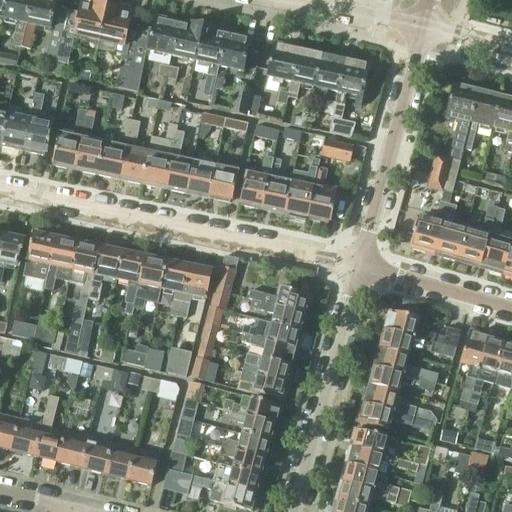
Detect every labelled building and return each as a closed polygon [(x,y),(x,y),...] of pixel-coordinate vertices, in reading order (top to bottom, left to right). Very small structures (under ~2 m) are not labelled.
[(6,0),(2,20),(17,23),(15,34),(14,34),(11,47),(21,49),(23,36),(26,25),(25,25),(30,0),(6,0)] [(26,25),(23,36),(33,38),(35,27),(50,31),(56,0),(30,0),(25,25),(26,25)] [(69,28),(66,38),(83,42),(84,40),(99,43),(106,7),(90,4),(89,8),(80,6),(75,29),(69,28)] [(99,43),(97,51),(126,57),(129,41),(125,40),(131,17),(122,15),(123,11),(106,7),(99,43)] [(155,21),(147,52),(171,58),(178,26),(169,24),(170,21),(157,18),(157,21),(155,21)] [(178,26),(171,58),(195,63),(203,27),(189,24),(188,28),(178,26)] [(203,27),(195,63),(209,66),(207,77),(217,79),(219,68),(226,37),(216,35),(217,30),(203,27)] [(33,38),(23,36),(21,49),(30,51),(33,38)] [(226,37),(219,68),(243,73),(250,42),(248,41),(248,38),(236,36),(235,39),(226,37)] [(273,47),(266,78),(291,84),(297,52),(273,47)] [(51,75),(56,54),(47,52),(42,73),(51,75)] [(288,94),(287,98),(297,100),(300,86),(314,89),(321,57),(297,52),(291,84),(288,94)] [(56,54),(51,75),(64,78),(69,57),(56,54)] [(3,55),(1,64),(15,68),(17,58),(3,55)] [(321,57),(314,89),(338,94),(345,63),(321,57)] [(338,94),(336,105),(345,107),(347,96),(362,99),(369,68),(345,63),(338,94)] [(157,79),(166,81),(168,68),(160,66),(157,79)] [(120,68),(116,89),(125,91),(127,91),(131,70),(120,68)] [(168,68),(166,81),(165,85),(175,87),(179,70),(168,68)] [(131,70),(127,91),(138,93),(142,72),(131,70)] [(212,99),(214,91),(217,79),(207,77),(202,97),(212,99)] [(217,79),(214,91),(222,93),(225,81),(217,79)] [(452,88),(444,119),(455,122),(455,125),(457,126),(451,149),(462,152),(463,151),(469,125),(477,94),(452,88)] [(277,105),(286,107),(288,94),(279,92),(277,105)] [(234,115),(245,117),(250,97),(239,94),(234,115)] [(469,125),(463,151),(471,153),(476,127),(491,131),(499,100),(477,94),(469,125)] [(33,102),(23,149),(46,154),(52,126),(54,119),(40,116),(44,97),(34,95),(33,102)] [(113,96),(110,110),(121,112),(124,98),(113,96)] [(257,120),(261,99),(250,97),(245,117),(257,120)] [(6,116),(0,144),(23,149),(33,102),(25,100),(23,110),(21,119),(6,116)] [(148,100),(147,108),(156,110),(158,102),(148,100)] [(511,103),(499,100),(491,131),(508,135),(503,153),(510,155),(511,147),(511,103)] [(333,117),(336,105),(327,103),(324,115),(333,117)] [(0,144),(6,116),(8,107),(0,105),(0,144)] [(341,122),(345,107),(336,105),(333,117),(329,134),(351,139),(355,125),(341,122)] [(58,135),(52,164),(75,169),(87,117),(86,117),(87,113),(79,111),(73,139),(72,138),(58,135)] [(222,130),(225,120),(203,115),(200,125),(211,128),(222,130)] [(87,117),(75,169),(97,173),(103,145),(89,142),(94,119),(87,117)] [(307,121),(292,118),(290,127),(305,130),(307,121)] [(248,125),(225,120),(222,130),(246,135),(248,125)] [(103,145),(97,173),(119,178),(131,122),(123,121),(117,148),(103,145)] [(131,122),(119,178),(141,182),(147,154),(134,152),(140,124),(131,122)] [(200,125),(197,140),(202,141),(210,131),(211,128),(200,125)] [(147,154),(141,182),(164,187),(176,133),(177,131),(177,129),(177,128),(174,127),(169,126),(165,142),(150,139),(147,154)] [(256,127),(253,138),(277,144),(280,133),(256,127)] [(302,134),(285,129),(282,140),(299,144),(302,134)] [(176,133),(164,187),(186,192),(192,163),(179,160),(184,135),(176,133),(177,131),(176,133)] [(354,148),(324,142),(320,159),(350,165),(354,148)] [(460,164),(436,158),(431,173),(456,180),(460,164)] [(246,175),(240,203),(262,208),(272,160),(264,159),(260,178),(246,175)] [(272,160),(262,208),(285,213),(291,185),(277,182),(282,162),(272,160)] [(291,185),(285,213),(307,218),(317,169),(318,169),(320,162),(312,161),(311,168),(309,168),(305,188),(291,185)] [(192,163),(186,192),(209,197),(216,167),(192,163)] [(216,167),(209,197),(231,202),(237,173),(238,172),(216,167)] [(317,169),(307,218),(330,222),(336,194),(323,191),(324,186),(328,171),(318,169),(317,169)] [(444,193),(451,195),(456,180),(431,173),(427,189),(444,193)] [(494,177),(492,185),(502,188),(504,180),(494,177)] [(414,238),(411,247),(414,248),(413,251),(425,254),(425,251),(435,254),(449,205),(451,195),(444,193),(441,204),(440,203),(435,223),(419,218),(414,238)] [(449,205),(435,254),(444,256),(443,259),(457,263),(466,231),(465,230),(452,226),(457,208),(449,205)] [(466,231),(457,263),(471,267),(471,264),(481,267),(497,210),(488,208),(483,226),(468,222),(465,230),(466,231)] [(497,210),(481,267),(490,269),(489,272),(503,276),(511,245),(499,241),(502,232),(500,232),(499,231),(505,212),(497,210)] [(26,262),(23,278),(45,283),(49,267),(55,239),(32,235),(26,262)] [(0,240),(0,284),(0,285),(4,266),(18,269),(24,241),(1,236),(0,240)] [(45,283),(43,292),(52,294),(55,281),(68,283),(70,272),(76,244),(55,239),(49,267),(45,283)] [(75,302),(64,354),(76,357),(77,353),(78,353),(84,322),(86,308),(88,301),(92,276),(98,249),(76,244),(70,272),(68,283),(83,287),(79,302),(76,302),(75,302)] [(511,244),(511,245),(503,276),(511,278),(511,244)] [(92,276),(88,301),(99,303),(103,279),(115,281),(121,253),(98,249),(92,276)] [(121,253),(115,281),(119,282),(118,286),(128,288),(124,305),(126,306),(124,316),(131,317),(132,310),(143,258),(121,253)] [(143,258),(132,310),(143,312),(145,303),(157,305),(161,291),(159,291),(165,263),(143,258)] [(165,263),(159,291),(161,291),(175,294),(170,317),(177,318),(180,306),(182,295),(188,268),(165,263)] [(180,306),(177,318),(186,320),(191,297),(206,300),(211,273),(188,268),(182,295),(180,306)] [(220,268),(214,291),(230,296),(236,273),(220,268)] [(248,300),(248,302),(252,303),(253,301),(304,315),(305,310),(309,311),(312,300),(308,299),(309,297),(294,293),(295,291),(283,288),(283,290),(282,290),(279,300),(250,292),(248,300)] [(225,313),(230,296),(214,291),(210,308),(222,312),(225,313)] [(252,303),(250,310),(274,317),(272,325),(303,334),(306,322),(302,321),(304,315),(253,301),(252,303)] [(208,308),(204,325),(218,328),(222,312),(210,308),(208,308)] [(386,313),(383,323),(386,324),(384,332),(425,343),(433,345),(456,351),(461,333),(447,329),(444,339),(415,331),(418,320),(417,320),(417,318),(408,315),(407,317),(389,313),(389,314),(386,313)] [(243,328),(241,336),(242,336),(294,350),(296,345),(299,345),(303,334),(272,325),(256,321),(253,331),(243,328)] [(87,355),(93,324),(84,322),(78,353),(87,355)] [(13,323),(10,337),(33,342),(37,328),(13,323)] [(204,325),(200,342),(214,346),(218,328),(204,325)] [(37,327),(37,328),(33,342),(52,347),(56,332),(37,327)] [(379,339),(376,349),(408,358),(410,348),(422,351),(425,343),(384,332),(382,340),(379,339)] [(470,367),(458,410),(466,412),(487,340),(479,338),(480,335),(470,333),(470,336),(468,335),(460,364),(470,367)] [(242,336),(240,344),(265,350),(262,360),(293,369),(296,357),(293,356),(294,350),(242,336)] [(10,362),(13,348),(14,342),(0,338),(0,345),(3,346),(1,359),(10,362)] [(487,340),(466,412),(474,415),(483,383),(493,386),(505,342),(495,340),(494,343),(487,340)] [(10,362),(18,363),(22,344),(14,342),(13,348),(10,362)] [(214,346),(200,342),(196,361),(209,364),(210,364),(214,346)] [(511,344),(505,342),(493,386),(510,391),(511,384),(511,344)] [(433,345),(430,353),(453,360),(456,352),(456,351),(433,345)] [(376,349),(373,360),(376,360),(374,368),(435,385),(438,376),(405,367),(408,358),(376,349)] [(100,359),(113,361),(115,352),(102,350),(100,359)] [(145,356),(143,370),(144,370),(144,372),(160,375),(165,354),(148,350),(147,357),(145,356)] [(186,380),(192,354),(171,350),(165,375),(186,380)] [(121,364),(143,370),(145,356),(124,351),(121,364)] [(47,356),(36,353),(30,374),(42,377),(47,356)] [(244,366),(242,373),(285,385),(287,379),(290,380),(293,369),(262,360),(247,356),(244,366)] [(59,359),(50,357),(47,370),(56,372),(59,359)] [(68,361),(59,359),(56,372),(65,374),(68,361)] [(204,383),(209,364),(196,361),(191,380),(204,383)] [(103,383),(104,384),(107,370),(97,368),(94,381),(103,383)] [(369,376),(366,386),(398,395),(400,385),(433,394),(435,385),(374,368),(372,377),(369,376)] [(114,372),(107,370),(104,384),(111,385),(114,386),(122,387),(125,375),(114,372)] [(242,373),(237,391),(280,403),(281,401),(284,402),(287,391),(284,390),(285,385),(242,373)] [(46,379),(32,376),(29,390),(43,393),(46,379)] [(140,378),(129,376),(127,387),(138,389),(140,378)] [(144,379),(141,392),(150,394),(153,381),(144,379)] [(176,386),(153,381),(150,394),(158,396),(157,398),(175,403),(178,391),(176,386)] [(103,383),(101,390),(112,393),(113,391),(114,386),(111,385),(104,384),(103,383)] [(202,387),(190,384),(186,401),(198,405),(202,387)] [(366,386),(363,397),(366,397),(364,405),(426,422),(435,425),(436,422),(430,414),(395,404),(398,395),(366,386)] [(224,403),(222,411),(231,414),(274,426),(276,420),(279,421),(282,410),(278,409),(279,408),(242,397),(239,408),(234,406),(224,403)] [(40,433),(34,458),(57,464),(65,433),(51,430),(58,400),(49,398),(42,426),(42,427),(40,433)] [(182,415),(194,418),(198,405),(185,402),(182,415)] [(359,412),(356,422),(359,423),(359,425),(388,432),(391,422),(423,431),(426,422),(364,405),(362,413),(359,412)] [(231,414),(229,422),(244,426),(242,435),(273,444),(276,432),(273,431),(274,426),(231,414)] [(0,449),(11,453),(19,421),(0,415),(0,449)] [(19,421),(11,453),(34,458),(40,433),(42,427),(42,426),(19,421)] [(193,425),(180,422),(176,437),(189,440),(193,425)] [(354,432),(351,443),(354,444),(353,449),(393,460),(398,442),(358,431),(357,433),(354,432)] [(457,434),(443,431),(440,442),(455,446),(457,434)] [(65,433),(57,464),(80,470),(88,439),(65,433)] [(224,441),(222,449),(265,460),(266,455),(270,456),(273,444),(242,435),(239,445),(224,441)] [(88,439),(80,470),(104,476),(111,445),(98,441),(88,439)] [(474,451),(492,456),(495,445),(477,440),(474,451)] [(175,441),(172,454),(186,458),(186,457),(190,458),(193,445),(175,441)] [(111,445),(104,476),(127,482),(134,451),(111,445)] [(444,464),(449,465),(452,454),(447,453),(448,451),(435,448),(432,462),(444,465),(444,464)] [(222,449),(219,458),(235,462),(233,469),(233,470),(232,470),(263,479),(267,467),(263,466),(265,460),(222,449)] [(348,454),(345,466),(377,474),(380,465),(395,469),(395,470),(424,478),(426,469),(412,465),(393,460),(353,449),(351,455),(348,454)] [(496,461),(509,464),(511,452),(499,449),(496,461)] [(134,451),(127,482),(150,487),(151,488),(159,457),(134,451)] [(171,454),(167,471),(181,475),(186,458),(172,454),(171,454)] [(452,455),(452,454),(449,465),(447,473),(465,477),(470,459),(452,454),(452,455)] [(412,465),(426,469),(429,460),(415,456),(412,465)] [(217,466),(212,483),(255,495),(257,489),(260,490),(263,479),(232,470),(233,470),(217,466)] [(345,466),(341,477),(345,478),(343,484),(409,502),(411,493),(399,489),(398,490),(375,484),(375,483),(377,474),(345,466)] [(511,469),(505,468),(503,477),(511,478),(511,469)] [(167,471),(162,490),(187,497),(190,486),(202,489),(226,495),(223,506),(224,506),(224,508),(235,511),(235,509),(246,511),(250,511),(251,511),(253,511),(254,511),(257,501),(254,500),(255,495),(212,483),(181,475),(167,471)] [(338,489),(335,500),(368,509),(370,500),(371,500),(394,506),(394,507),(407,510),(409,502),(343,484),(342,489),(338,489)] [(424,511),(419,511),(418,511),(438,511),(439,509),(442,496),(434,494),(429,511),(424,511)] [(475,511),(477,503),(479,498),(471,496),(466,511),(475,511)] [(335,500),(331,511),(367,511),(368,509),(335,500)] [(477,503),(475,511),(483,511),(486,506),(477,503)]
